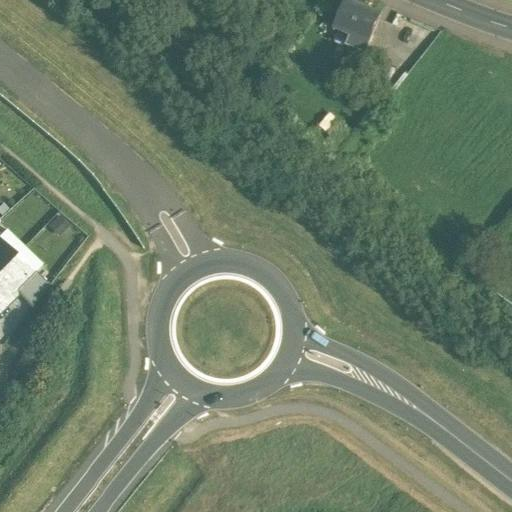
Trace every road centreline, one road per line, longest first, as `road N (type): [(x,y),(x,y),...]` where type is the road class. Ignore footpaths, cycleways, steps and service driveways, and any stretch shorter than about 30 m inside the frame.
road 1 (secondary): [(296,350),(347,366),(511,483)]
road 2 (secondary): [(0,65),(145,192)]
road 3 (motorway): [(171,370),(62,511)]
road 4 (secondary): [(296,350),(294,307),(268,274),(227,262),(187,277)]
road 5 (motorway): [(103,511),(197,393)]
road 6 (secondary): [(197,393),(245,399),(286,372),(296,350)]
